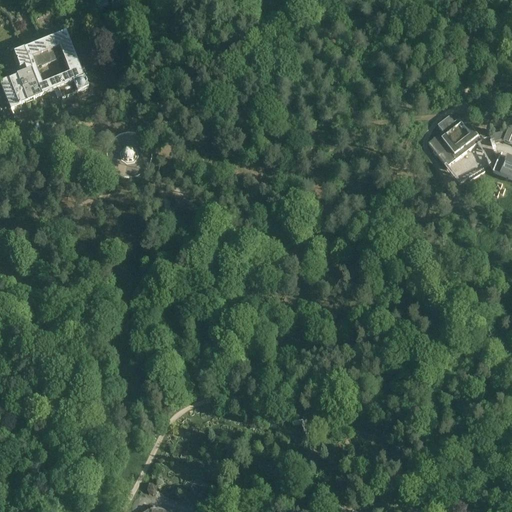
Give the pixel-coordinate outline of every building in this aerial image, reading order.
[(106,0),(95,0),(97,9),(108,7),(106,0)] [(60,97),(61,100),(88,89),(65,34),(12,56),(18,71),(23,69),(25,73),(15,78),(16,79),(0,85),(10,110),(41,97),(57,90),(58,91),(54,93),(57,99),(60,97)] [(164,65),(162,59),(154,62),(156,68),(164,65)] [(454,125),(450,119),(438,128),(443,134),(428,146),(446,168),(447,169),(448,168),(478,145),(481,142),(468,125),(464,128),(459,121),(454,125)] [(507,132),(490,137),(490,138),(492,144),(504,141),(503,142),(511,145),(511,128),(509,127),(507,132)] [(125,150),(123,154),(123,159),(127,162),(132,161),(135,157),(134,152),(130,149),(125,150)] [(499,157),(493,174),(501,177),(511,181),(511,160),(507,159),(507,160),(499,157)] [(455,177),(448,168),(447,169),(446,168),(444,169),(452,179),(459,187),(461,186),(455,177)] [(483,170),(468,179),(469,181),(470,183),(485,174),(483,170)] [(312,424),(302,425),(304,434),(305,434),(306,436),(314,435),(312,424)]
